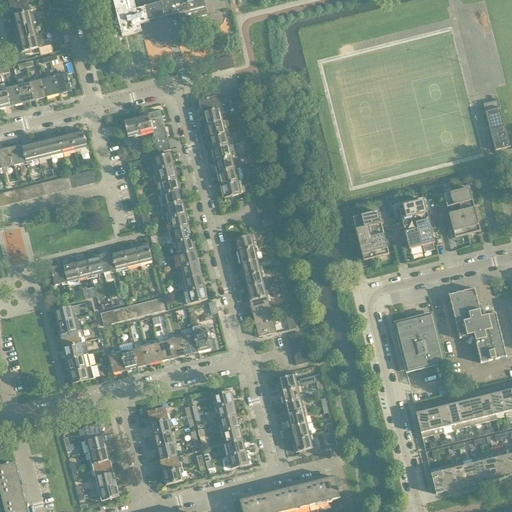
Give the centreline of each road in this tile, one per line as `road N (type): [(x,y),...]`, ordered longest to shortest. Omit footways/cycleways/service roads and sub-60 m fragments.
road 1 (residential): [(246,362),(176,87),(93,108)]
road 2 (residential): [(368,294),(421,511)]
road 3 (residential): [(368,294),(511,258)]
road 4 (residential): [(118,393),(246,362)]
road 5 (residential): [(149,508),(274,475)]
